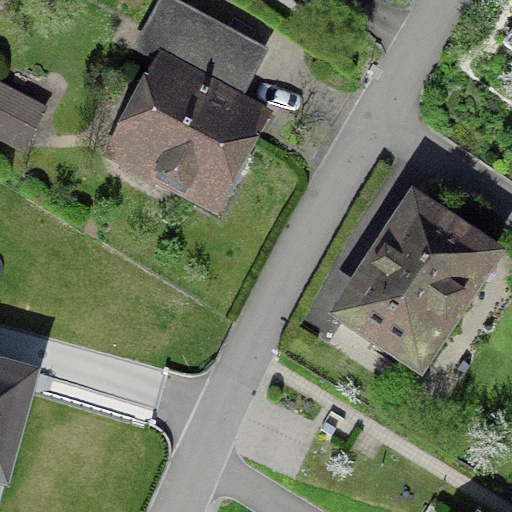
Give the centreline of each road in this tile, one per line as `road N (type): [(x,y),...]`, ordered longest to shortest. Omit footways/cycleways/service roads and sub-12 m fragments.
road 1 (residential): [(373,119),(175,511)]
road 2 (residential): [(373,119),(511,214)]
road 3 (residential): [(452,0),(373,119)]
